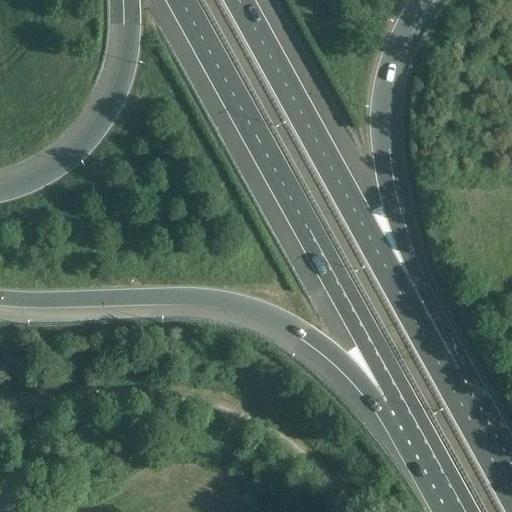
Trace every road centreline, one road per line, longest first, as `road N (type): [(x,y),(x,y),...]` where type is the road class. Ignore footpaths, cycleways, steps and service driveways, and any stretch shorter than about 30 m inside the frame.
road 1 (trunk): [(178,0),(402,399)]
road 2 (trunk): [(0,299),(188,297),(245,305),(303,331),(402,399)]
road 3 (trunk): [(400,296),(237,0)]
road 4 (trunk): [(400,296),(378,112),(390,57),(421,0)]
road 5 (trunk): [(130,0),(128,62),(106,118),(67,161),(0,194)]
road 6 (trunk): [(511,498),(400,296)]
road 7 (trunk): [(402,399),(463,511)]
